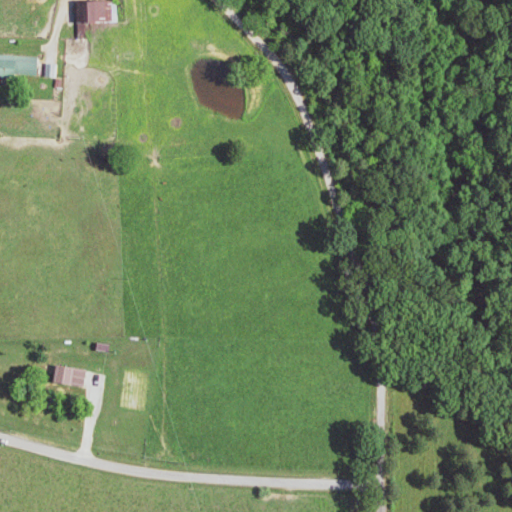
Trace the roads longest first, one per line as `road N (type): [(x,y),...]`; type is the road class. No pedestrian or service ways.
road 1 (residential): [(375,511),(376,325),(285,71),(219,0),(44,56)]
road 2 (residential): [(376,482),(88,461),(0,433)]
